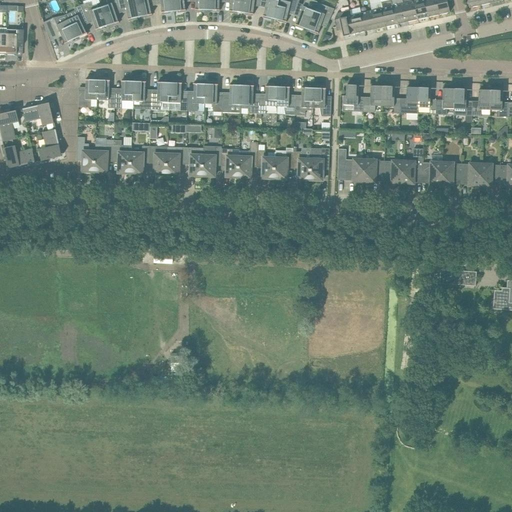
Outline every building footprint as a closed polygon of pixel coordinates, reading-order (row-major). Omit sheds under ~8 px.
[(121,9),(118,0),(107,0),(108,4),(101,7),(108,26),(119,22),(119,21),(118,21),(115,11),(121,9)] [(118,0),(121,9),(126,8),(129,19),(128,19),(140,17),(136,0),(118,0)] [(155,1),(154,0),(136,0),(140,17),(152,14),(149,3),(155,1)] [(174,11),(172,0),(154,0),(155,1),(161,1),(162,12),(161,12),(162,13),(174,11)] [(172,0),(174,11),(186,10),(186,9),(185,9),(184,0),(172,0)] [(196,0),(196,9),(195,9),(195,10),(208,10),(207,0),(196,0)] [(207,0),(208,10),(220,10),(220,9),(219,9),(219,0),(207,0)] [(231,0),(230,10),(229,10),(229,11),(242,12),(243,0),(231,0)] [(243,0),(242,12),(254,14),(254,13),(253,13),(255,2),(261,3),(261,0),(243,0)] [(261,0),(261,3),(266,4),(264,15),(263,15),(263,16),(275,19),(279,0),(261,0)] [(279,0),(275,19),(287,22),(287,21),(286,21),(289,10),(295,11),(298,0),(290,0),(290,2),(282,0),(279,0)] [(306,0),(298,0),(295,11),(300,13),(296,24),(307,29),(314,10),(304,6),(306,0)] [(397,24),(392,0),(391,0),(390,0),(381,2),(386,26),(397,24)] [(402,0),(393,0),(392,0),(397,24),(408,22),(402,0)] [(418,19),(414,2),(413,0),(402,0),(408,22),(418,19)] [(424,0),(420,0),(414,2),(418,19),(429,17),(424,0)] [(435,0),(424,0),(429,17),(439,15),(435,0)] [(435,0),(439,15),(450,12),(447,0),(435,0)] [(91,2),(81,5),(87,20),(93,18),(96,29),(96,30),(108,26),(101,7),(100,3),(93,5),(91,2)] [(386,26),(381,2),(370,5),(372,11),(376,29),(386,26)] [(78,15),(68,20),(76,38),(87,33),(87,32),(87,33),(82,23),(87,20),(81,5),(74,8),(78,15)] [(325,14),(314,10),(307,29),(319,33),(319,32),(318,32),(322,22),(328,24),(334,9),(327,6),(325,14)] [(355,34),(351,16),(350,10),(337,13),(334,20),(337,31),(342,30),(344,36),(355,34)] [(372,11),(361,13),(365,31),(376,29),(372,11)] [(361,13),(351,16),(355,34),(365,31),(361,13)] [(76,38),(68,20),(58,25),(54,18),(52,18),(43,23),(49,38),(61,33),(65,43),(65,44),(76,38)] [(6,29),(6,33),(5,54),(16,55),(16,47),(22,47),(23,30),(6,29)] [(97,100),(98,80),(86,79),(86,80),(86,91),(79,91),(79,107),(91,107),(91,99),(97,100)] [(111,80),(98,80),(97,100),(108,100),(108,108),(115,108),(116,92),(109,92),(110,81),(111,81),(111,80)] [(116,92),(115,108),(122,109),(122,101),(133,101),(134,81),(122,80),(122,81),(122,92),(116,92)] [(134,81),(133,101),(140,101),(141,109),(151,110),(152,93),(145,93),(146,82),(147,81),(134,81)] [(158,94),(152,93),(151,110),(161,110),(163,102),(169,102),(170,82),(158,82),(158,83),(158,94)] [(170,82),(169,102),(180,103),(180,111),(187,111),(188,95),(181,94),(182,83),(170,82)] [(188,95),(187,111),(197,111),(199,103),(205,104),(206,84),(194,83),(194,84),(194,95),(188,95)] [(206,84),(205,104),(212,104),(213,112),(223,112),(224,96),(217,96),(218,85),(218,84),(206,84)] [(224,96),(223,112),(241,113),(241,105),(242,85),(230,84),(230,85),(230,96),(224,96)] [(242,85),(241,105),(248,105),(249,113),(259,114),(260,97),(253,97),(254,86),(254,85),(242,85)] [(364,112),(365,99),(359,99),(359,86),(359,85),(347,85),(346,96),(343,96),(343,103),(346,103),(346,105),(354,105),(353,111),(364,112)] [(266,98),(260,97),(259,114),(266,114),(266,106),(277,106),(278,86),(266,86),(266,87),(266,98)] [(290,87),(278,86),(277,106),(284,107),(285,115),(295,115),(296,99),(289,98),(290,87)] [(365,99),(364,112),(375,112),(375,106),(382,106),(383,86),(371,86),(371,100),(365,99)] [(383,86),(382,106),(394,106),(394,113),(400,113),(401,101),(395,100),(395,87),(383,86)] [(302,99),(296,99),(295,115),(305,115),(307,107),(313,108),(314,88),(302,87),(302,88),(302,99)] [(401,101),(400,113),(406,113),(407,107),(418,107),(419,88),(407,87),(407,88),(407,101),(401,101)] [(314,88),(313,108),(320,108),(321,116),(331,116),(332,100),(325,100),(326,89),(326,88),(314,88)] [(431,88),(419,88),(418,107),(430,108),(430,114),(436,115),(437,102),(431,102),(431,89),(431,88)] [(437,102),(436,115),(447,115),(447,108),(454,109),(455,89),(443,88),(443,89),(443,102),(437,102)] [(467,89),(455,89),(454,109),(466,109),(466,116),(472,116),(473,103),(467,103),(467,90),(467,89)] [(479,104),(473,103),(472,116),(478,116),(478,109),(490,110),(491,90),(479,90),(479,104)] [(491,90),(490,110),(502,110),(502,117),(508,117),(509,105),(502,104),(503,91),(491,90)] [(50,102),(45,103),(23,109),(26,122),(41,118),(43,125),(54,123),(50,102)] [(17,110),(0,113),(0,131),(2,141),(15,138),(12,123),(19,121),(17,110)] [(62,156),(61,152),(56,129),(43,132),(46,148),(39,149),(42,161),(62,156)] [(95,172),(96,151),(89,151),(89,144),(85,144),(85,137),(77,137),(77,157),(83,157),(83,170),(82,170),(82,171),(95,172)] [(96,144),(96,151),(95,172),(107,172),(108,171),(107,171),(107,158),(113,158),(114,140),(107,140),(106,144),(96,144)] [(114,140),(113,158),(119,159),(119,172),(118,172),(131,173),(132,153),(132,145),(122,145),(122,140),(114,140)] [(240,151),(239,157),(239,177),(251,177),(251,163),(257,164),(258,150),(258,142),(251,142),(250,151),(240,151)] [(9,168),(13,167),(35,162),(32,149),(17,152),(15,145),(4,148),(9,168)] [(142,153),(132,153),(131,173),(143,173),(143,159),(149,160),(150,146),(142,146),(142,153)] [(157,146),(150,146),(149,160),(155,160),(155,173),(154,173),(154,174),(167,174),(167,154),(157,154),(157,146)] [(210,156),(203,155),(203,176),(215,176),(215,175),(215,162),(221,162),(222,147),(210,146),(210,156)] [(167,154),(167,174),(179,175),(179,174),(179,161),(185,161),(186,147),(178,147),(178,155),(167,154)] [(193,148),(186,147),(185,161),(191,161),(191,174),(190,174),(190,175),(203,176),(203,155),(193,155),(193,148)] [(222,149),(222,147),(221,162),(227,162),(227,176),(226,176),(239,177),(239,157),(233,156),(233,149),(222,149)] [(322,160),(311,159),(311,179),(323,180),(323,179),(323,166),(329,166),(330,149),(322,148),(322,160)] [(364,182),(365,160),(354,159),(354,160),(346,160),(346,153),(339,153),(339,149),(338,159),(338,178),(353,178),(353,181),(364,182)] [(258,150),(257,164),(263,164),(263,177),(262,177),(262,178),(275,178),(275,158),(265,158),(265,150),(258,150)] [(286,158),(275,158),(275,178),(287,179),(287,178),(287,165),(293,165),(294,151),(286,151),(286,158)] [(294,151),(293,165),(299,165),(299,178),(298,178),(298,179),(311,179),(311,159),(305,159),(305,154),(303,152),(294,151)] [(377,160),(365,160),(364,182),(376,182),(376,181),(375,181),(376,179),(384,179),(384,161),(377,161),(377,160)] [(384,161),(384,179),(392,180),(392,182),(391,182),(391,183),(403,183),(404,161),(392,161),(384,161)] [(404,161),(403,183),(415,183),(414,183),(414,180),(422,181),(423,162),(415,162),(404,161)] [(431,163),(423,162),(422,181),(431,181),(431,183),(430,183),(430,184),(442,184),(442,162),(431,162),(431,163)] [(442,162),(442,184),(453,185),(453,184),(453,182),(461,182),(462,164),(454,163),(442,162)] [(470,164),(462,164),(461,182),(469,182),(469,185),(480,186),(481,164),(470,163),(470,164)] [(481,164),(480,186),(492,186),(491,186),(491,183),(500,183),(500,165),(493,165),(493,164),(481,164)] [(508,165),(500,165),(500,183),(508,184),(508,186),(507,186),(507,187),(511,186),(511,165),(508,165)] [(172,264),(172,256),(154,254),(154,263),(172,264)] [(441,269),(440,283),(476,286),(477,272),(441,269)] [(502,288),(502,291),(494,290),(494,292),(495,292),(494,304),(505,305),(506,302),(511,302),(511,270),(511,272),(510,288),(507,288),(502,287),(502,288)] [(171,353),(171,384),(182,384),(182,353),(171,353)]
